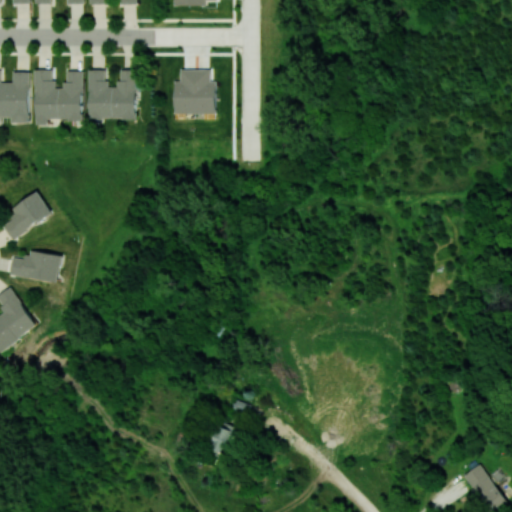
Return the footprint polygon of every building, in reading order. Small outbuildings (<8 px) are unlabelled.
[(32,71),(14,70),(13,81),(2,81),(2,69),(0,68),(0,118),(13,118),(13,122),(31,122),(32,71)] [(36,123),(49,123),(49,119),(84,119),(84,70),(66,70),(66,87),(55,87),(54,68),(36,68),(36,123)] [(90,118),(137,118),(137,69),(119,69),(120,86),(108,86),(107,68),(90,68),(90,118)] [(217,113),(217,80),(211,80),(211,69),(181,68),(180,80),(175,80),(175,112),(217,113)] [(13,238),(54,213),(40,190),(10,208),(16,217),(4,223),(13,238)] [(59,281),(64,254),(30,248),(28,259),(13,257),(10,273),(59,281)] [(0,349),(38,326),(13,285),(0,293),(0,302),(5,311),(0,313),(0,349)] [(230,454),(240,427),(220,420),(210,447),(230,454)] [(464,474),(488,511),(492,511),(507,502),(482,463),(464,474)]
